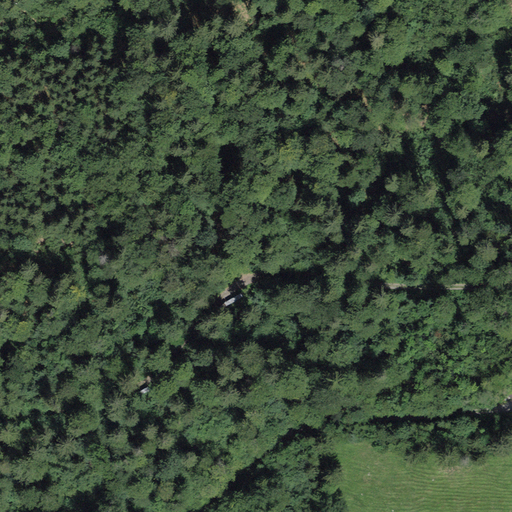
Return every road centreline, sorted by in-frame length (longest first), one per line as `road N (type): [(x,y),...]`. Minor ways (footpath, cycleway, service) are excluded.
road 1 (track): [(511,284),(367,285),(302,273),(242,282),(132,396),(0,415)]
road 2 (track): [(200,511),(261,449),(319,421),(511,411)]
